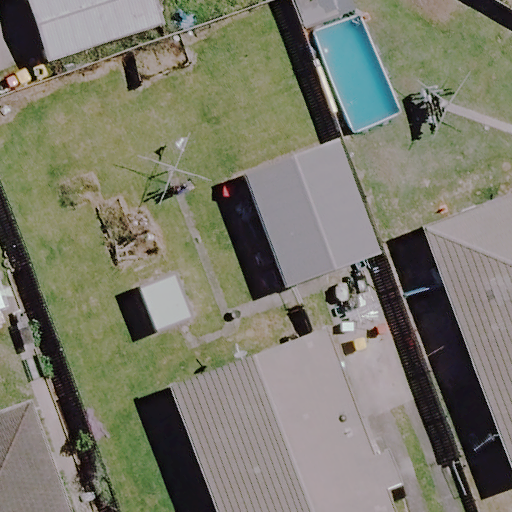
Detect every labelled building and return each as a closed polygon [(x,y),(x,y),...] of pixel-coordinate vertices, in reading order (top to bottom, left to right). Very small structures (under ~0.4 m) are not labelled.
[(167,32),(158,0),(20,0),(39,67),(167,32)] [(367,269),(333,163),(238,193),(272,299),(367,269)] [(511,199),(417,231),(506,496),(511,494),(511,199)] [(372,511),(319,350),(162,402),(197,511),(372,511)] [(53,511),(19,419),(0,425),(0,511),(53,511)]
